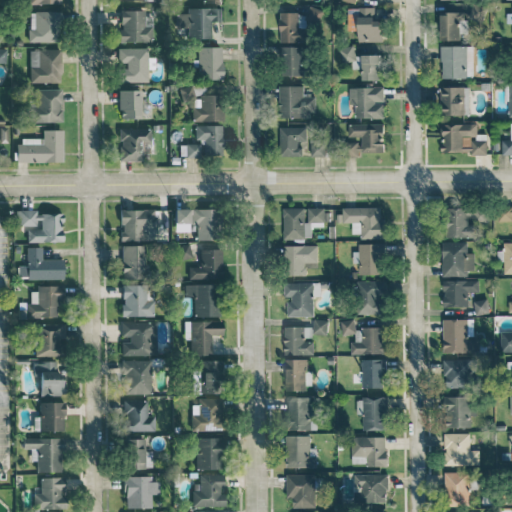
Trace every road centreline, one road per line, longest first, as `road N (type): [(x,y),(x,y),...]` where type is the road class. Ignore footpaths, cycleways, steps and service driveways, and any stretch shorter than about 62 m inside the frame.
road 1 (residential): [(0,184),(511,178)]
road 2 (residential): [(410,0),(415,511)]
road 3 (residential): [(249,0),(254,511)]
road 4 (residential): [(88,0),(92,511)]
